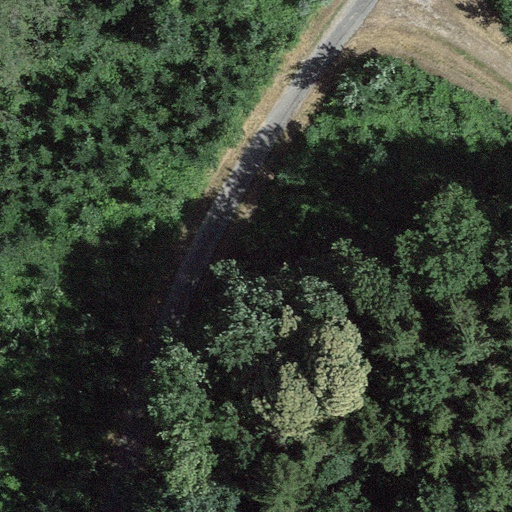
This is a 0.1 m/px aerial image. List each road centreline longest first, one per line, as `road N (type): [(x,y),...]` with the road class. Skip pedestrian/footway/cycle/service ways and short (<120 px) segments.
road 1 (track): [(115,511),(129,435),(199,254),(283,111),(363,0)]
road 2 (track): [(511,69),(408,0)]
